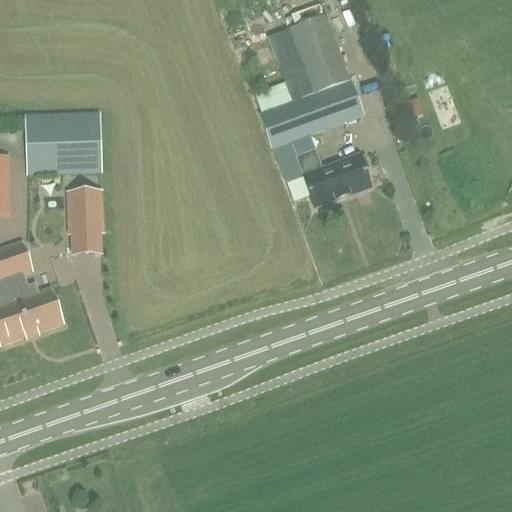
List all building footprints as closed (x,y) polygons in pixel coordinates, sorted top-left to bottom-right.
[(326,19),(291,32),(309,78),(254,97),(274,151),(364,119),(351,84),(350,84),(326,19)] [(26,119),(27,176),(101,174),(99,117),(26,119)] [(360,158),(323,172),(316,153),(297,160),(316,211),(372,190),(365,172),(370,171),(366,159),(361,161),(360,158)] [(69,236),(72,236),(73,256),(73,258),(75,258),(98,257),(100,257),(100,255),(99,235),(103,235),(101,194),(68,195),(69,236)] [(0,343),(2,347),(62,326),(49,291),(38,295),(35,286),(24,289),(20,277),(31,274),(21,245),(0,252),(0,343)]
